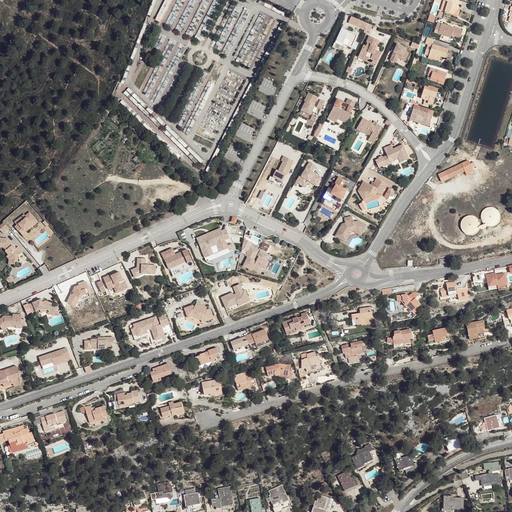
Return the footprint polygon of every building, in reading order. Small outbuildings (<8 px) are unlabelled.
[(458,0),(447,0),(448,1),(444,11),(454,14),(455,9),(457,10),(457,9),(458,7),(459,4),(457,4),(458,0)] [(429,14),(427,20),(433,22),(435,16),(429,14)] [(358,26),(365,29),(368,23),(361,20),(358,26)] [(463,30),(441,22),(438,33),(451,37),(453,32),(457,33),(456,36),(460,38),(461,34),(463,30)] [(345,43),(345,44),(351,47),(357,34),(351,32),(350,36),(346,35),(348,31),(341,28),(339,33),(340,34),(336,43),(339,44),(341,45),(343,43),(343,42),(345,43)] [(364,45),(360,54),(362,55),(366,57),(366,56),(370,58),(374,60),(373,62),(375,63),(377,64),(382,52),(376,50),(380,40),(370,36),(367,43),(366,46),(365,46),(364,45)] [(436,53),(441,55),(446,57),(447,53),(449,48),(433,43),(431,47),(427,46),(424,53),(428,54),(428,55),(435,57),(436,53)] [(398,44),(392,57),(397,59),(398,57),(399,56),(402,57),(401,58),(404,59),(406,60),(410,52),(408,51),(406,50),(406,49),(407,48),(398,44)] [(431,74),(431,76),(438,78),(437,81),(443,83),(444,77),(446,72),(430,66),(428,73),(431,74)] [(435,96),(438,87),(429,84),(427,90),(423,89),(420,98),(425,98),(428,99),(427,102),(433,104),(435,96)] [(313,101),(315,102),(317,96),(313,93),(308,91),(304,99),(305,100),(301,108),(307,111),(309,108),(312,110),(315,104),(314,104),(312,103),(313,101)] [(347,99),(346,102),(353,106),(356,101),(348,97),(347,99)] [(334,104),(329,114),(337,119),(338,118),(346,122),(351,112),(342,108),(341,109),(339,108),(340,107),(334,104)] [(413,108),(411,116),(421,120),(420,123),(428,126),(431,120),(433,115),(413,108)] [(310,114),(306,124),(313,127),(317,117),(310,114)] [(371,125),(372,124),(373,122),(368,119),(362,117),(356,128),(364,133),(365,132),(371,136),(370,137),(374,140),(379,132),(377,131),(380,125),(376,123),(375,125),(374,127),(371,125)] [(162,130),(197,166),(203,160),(167,125),(162,130)] [(386,155),(382,157),(385,164),(390,163),(389,159),(397,156),(398,159),(400,163),(409,160),(403,144),(394,148),(384,152),(386,155)] [(283,173),(285,174),(293,160),(283,155),(280,160),(282,160),(277,170),(275,169),(271,176),(276,178),(281,181),(284,176),(282,175),(283,173)] [(468,161),(461,164),(464,171),(466,175),(474,171),(468,161)] [(464,171),(461,164),(449,170),(452,177),(464,171)] [(294,189),(297,191),(299,187),(301,184),(301,185),(303,182),(305,184),(303,186),(308,189),(310,185),(313,187),(316,183),(307,177),(310,171),(304,167),(300,173),(300,174),(299,176),(298,176),(291,187),(294,189)] [(452,177),(449,170),(438,175),(441,182),(452,177)] [(332,188),(330,187),(328,186),(322,196),(325,198),(328,200),(331,194),(332,192),(337,194),(336,196),(334,198),(339,201),(346,189),(341,186),(345,180),(338,175),(334,183),(335,183),(332,188)] [(380,195),(386,184),(375,178),(373,182),(371,185),(369,184),(362,180),(356,191),(361,198),(369,194),(369,195),(376,193),(378,194),(380,195)] [(363,201),(376,193),(369,195),(369,194),(361,198),(363,201)] [(356,205),(360,212),(366,208),(362,202),(356,205)] [(483,223),(484,224),(485,225),(486,225),(487,226),(488,226),(489,226),(491,226),(493,226),(496,225),(497,223),(499,222),(500,220),(500,218),(500,216),(500,215),(500,213),(499,211),(498,210),(496,209),(494,208),(492,207),(491,207),(489,207),(486,208),(484,209),(483,210),(482,211),(481,213),(481,216),(481,219),(482,221),(483,223)] [(13,228),(16,231),(18,230),(19,232),(18,232),(20,234),(22,236),(25,234),(25,233),(23,232),(31,225),(30,224),(34,220),(28,213),(23,217),(22,215),(13,223),(16,226),(13,228)] [(479,228),(479,226),(479,225),(479,223),(478,220),(477,218),(475,217),(473,216),(472,216),(470,215),(468,216),(466,216),(465,217),(463,218),(462,218),(462,219),(461,220),(460,222),(460,223),(460,224),(460,225),(460,227),(460,228),(460,229),(461,231),(463,232),(464,233),(465,234),(468,235),(470,235),(472,235),(473,234),(475,234),(476,233),(477,232),(478,231),(478,230),(478,229),(479,228)] [(340,226),(334,236),(342,241),(347,232),(354,230),(361,233),(366,225),(358,220),(353,222),(351,216),(343,218),(345,223),(343,224),(342,227),(340,226)] [(37,223),(34,220),(30,224),(31,225),(23,232),(25,233),(37,223)] [(0,229),(3,233),(9,228),(3,222),(0,224),(0,229)] [(194,238),(196,240),(224,229),(223,226),(194,238)] [(224,229),(196,240),(203,257),(212,254),(209,246),(215,244),(218,251),(227,247),(228,250),(232,250),(232,248),(230,242),(226,244),(223,239),(228,237),(226,233),(224,229)] [(0,236),(0,247),(2,248),(4,250),(3,251),(6,254),(10,258),(10,261),(14,262),(16,262),(16,259),(17,256),(22,252),(16,246),(15,248),(13,249),(10,245),(12,244),(6,238),(0,236)] [(246,255),(241,264),(250,268),(251,267),(259,271),(261,266),(263,267),(267,260),(265,259),(268,253),(258,249),(255,254),(257,255),(254,259),(252,258),(257,248),(248,244),(243,254),(246,255)] [(171,257),(170,256),(167,258),(163,259),(167,269),(185,261),(181,251),(173,254),(174,256),(171,257)] [(13,265),(14,262),(10,261),(10,258),(6,254),(4,256),(7,260),(7,264),(13,265)] [(137,267),(135,268),(130,270),(132,275),(137,273),(137,275),(142,273),(142,274),(148,274),(148,273),(154,273),(154,265),(145,264),(145,258),(140,258),(136,258),(136,264),(137,265),(137,267)] [(101,276),(106,286),(113,283),(115,288),(119,286),(120,288),(125,285),(123,278),(121,279),(118,270),(109,274),(109,273),(105,275),(101,276)] [(482,283),(480,275),(473,276),(474,285),(482,283)] [(491,277),(486,278),(489,290),(498,289),(496,278),(496,277),(491,277)] [(505,277),(496,278),(498,289),(498,290),(507,289),(505,277)] [(101,280),(97,282),(101,293),(106,291),(101,280)] [(220,293),(224,302),(228,301),(231,302),(234,300),(236,299),(236,298),(239,296),(244,298),(247,292),(244,285),(242,286),(239,280),(232,282),(235,289),(235,290),(233,292),(232,290),(231,288),(220,293)] [(73,294),(72,293),(71,293),(66,302),(75,306),(80,298),(81,298),(82,296),(90,292),(85,281),(78,284),(79,286),(77,286),(75,287),(73,291),(74,292),(73,294)] [(113,283),(106,286),(106,288),(111,285),(115,292),(126,287),(125,285),(120,288),(119,286),(115,288),(113,283)] [(447,291),(441,293),(442,301),(449,299),(448,297),(453,296),(453,299),(459,297),(459,300),(459,301),(469,299),(467,291),(467,288),(457,289),(456,285),(451,286),(446,286),(447,291)] [(407,295),(397,296),(398,302),(402,302),(403,302),(405,304),(404,305),(406,307),(407,309),(409,308),(412,313),(420,306),(415,299),(416,298),(413,294),(411,295),(409,297),(407,295)] [(41,302),(40,299),(33,302),(27,305),(30,313),(37,310),(42,308),(42,310),(43,310),(47,311),(46,314),(54,316),(57,308),(50,305),(51,303),(44,301),(41,302)] [(191,304),(182,307),(186,317),(191,315),(199,319),(200,318),(202,318),(202,319),(212,316),(209,307),(205,308),(204,307),(205,305),(195,301),(193,305),(191,304)] [(349,313),(350,319),(352,319),(353,325),(367,324),(366,317),(370,317),(370,311),(368,312),(367,307),(362,308),(357,308),(357,309),(357,313),(349,313)] [(281,320),(284,330),(294,327),(295,330),(304,328),(304,325),(308,324),(306,312),(301,313),(302,316),(297,317),(296,316),(289,318),(281,320)] [(4,318),(0,317),(0,327),(0,328),(5,324),(14,324),(14,327),(14,328),(20,328),(21,314),(11,314),(11,316),(9,316),(6,316),(4,318)] [(153,316),(130,323),(134,334),(144,331),(143,329),(147,328),(148,330),(149,329),(150,334),(152,339),(162,335),(158,324),(156,325),(154,321),(153,316)] [(483,324),(485,323),(485,320),(468,322),(470,338),(486,336),(485,334),(485,332),(484,328),(484,327),(483,327),(483,324)] [(445,324),(431,327),(431,331),(425,332),(426,341),(442,338),(442,337),(444,337),(445,337),(445,334),(446,334),(445,324)] [(245,335),(230,340),(232,348),(244,344),(243,342),(247,341),(248,344),(254,342),(268,338),(264,328),(251,333),(251,332),(245,334),(245,335)] [(403,341),(403,343),(410,341),(409,338),(413,337),(411,331),(409,332),(409,328),(399,331),(399,330),(394,332),(393,336),(392,337),(392,340),(393,340),(398,339),(399,342),(403,341)] [(96,338),(91,338),(92,347),(96,347),(96,348),(97,350),(106,350),(106,348),(110,347),(110,344),(112,344),(112,335),(96,336),(96,338)] [(268,338),(254,342),(256,346),(269,341),(268,338)] [(404,346),(403,343),(403,341),(399,342),(398,339),(393,340),(392,343),(394,349),(404,346)] [(364,346),(362,340),(350,343),(351,346),(348,347),(347,344),(343,345),(344,347),(342,348),(343,353),(344,353),(345,357),(348,357),(349,362),(350,362),(352,362),(351,356),(350,356),(350,355),(349,353),(352,353),(353,354),(363,352),(362,346),(364,346)] [(195,355),(197,362),(201,360),(202,362),(212,359),(212,358),(219,355),(217,346),(208,348),(208,350),(204,351),(199,353),(200,354),(195,355)] [(65,347),(37,357),(40,366),(51,362),(51,363),(52,365),(63,360),(63,358),(68,356),(65,347)] [(306,353),(300,355),(302,368),(306,367),(307,372),(312,371),(311,367),(316,365),(316,364),(320,362),(318,356),(317,356),(315,352),(306,354),(306,353)] [(392,357),(386,359),(387,365),(394,364),(393,360),(392,357)] [(155,369),(153,369),(150,371),(153,381),(158,379),(157,377),(161,375),(171,372),(168,362),(161,364),(155,366),(155,369)] [(322,367),(320,362),(316,364),(316,365),(311,367),(312,371),(312,373),(320,371),(321,370),(322,370),(322,369),(322,367)] [(288,376),(289,370),(290,365),(280,363),(266,366),(268,374),(271,373),(274,372),(275,374),(276,374),(276,375),(277,375),(278,375),(279,374),(280,373),(284,375),(288,376)] [(0,380),(1,383),(2,386),(11,383),(12,384),(13,386),(18,384),(16,377),(18,377),(16,373),(19,372),(16,365),(1,370),(0,369),(0,380)] [(251,383),(252,386),(254,385),(257,385),(254,373),(247,375),(246,371),(234,375),(239,390),(247,388),(247,385),(251,383)] [(203,385),(205,394),(211,393),(212,394),(218,393),(224,392),(221,378),(217,379),(202,381),(203,385)] [(302,388),(308,387),(307,384),(309,383),(308,381),(308,379),(300,381),(302,388)] [(119,393),(114,394),(116,401),(123,399),(124,404),(129,403),(128,402),(134,401),(140,400),(137,389),(131,390),(124,392),(119,393)] [(116,401),(114,394),(111,394),(114,409),(129,406),(129,403),(124,404),(123,399),(116,401)] [(177,414),(184,413),(182,407),(181,402),(174,404),(174,401),(159,405),(160,409),(159,409),(161,420),(170,418),(170,415),(172,414),(172,416),(177,414)] [(93,409),(92,406),(92,404),(88,405),(84,405),(89,422),(103,418),(109,417),(105,405),(96,407),(96,408),(93,409)] [(53,413),(43,416),(45,421),(42,422),(44,428),(49,426),(50,428),(56,426),(55,422),(58,421),(58,423),(67,420),(64,409),(53,413)] [(491,409),(480,413),(481,417),(477,418),(479,426),(489,422),(499,419),(497,412),(493,413),(491,409)] [(22,423),(10,426),(11,430),(14,430),(15,431),(19,430),(19,429),(23,427),(22,423)] [(11,430),(10,426),(1,429),(4,438),(7,438),(11,451),(27,446),(26,444),(33,442),(33,440),(34,440),(31,431),(29,431),(28,426),(25,427),(23,427),(19,429),(19,430),(15,431),(14,430),(11,430)] [(454,434),(443,440),(448,451),(453,448),(459,445),(454,434)] [(370,450),(354,457),(358,466),(374,459),(370,450)] [(408,454),(393,461),(398,472),(404,470),(403,468),(412,463),(408,454)] [(498,463),(484,464),(484,467),(484,471),(489,470),(489,472),(488,472),(488,475),(474,476),(475,481),(482,481),(483,490),(491,490),(490,486),(500,486),(499,476),(492,477),(491,472),(499,472),(498,463)] [(349,471),(339,475),(346,490),(351,488),(356,486),(349,471)] [(467,471),(460,473),(462,480),(470,478),(467,471)] [(154,493),(155,500),(165,498),(169,500),(172,496),(168,494),(168,493),(171,492),(170,486),(168,486),(168,482),(156,484),(157,492),(154,493)] [(282,485),(272,489),(268,490),(270,494),(268,495),(269,497),(270,497),(271,499),(271,501),(270,501),(273,507),(272,508),(273,511),(279,511),(280,511),(281,511),(280,510),(279,508),(281,507),(282,509),(291,506),(282,485)] [(388,491),(386,485),(380,489),(383,494),(388,491)] [(208,499),(209,505),(211,505),(211,506),(212,506),(213,506),(214,506),(215,508),(232,505),(228,487),(216,489),(218,497),(208,499)] [(142,490),(130,494),(133,505),(139,503),(145,502),(143,496),(144,496),(142,490)] [(197,495),(183,498),(185,510),(193,508),(196,507),(200,506),(197,495)] [(340,511),(346,511),(338,496),(333,499),(320,495),(316,508),(318,508),(316,511),(329,511),(330,510),(335,511),(336,510),(340,511)] [(453,496),(443,495),(442,510),(451,511),(452,509),(462,510),(462,498),(452,497),(453,496)] [(258,498),(249,500),(251,511),(262,511),(262,507),(260,507),(258,498)]
